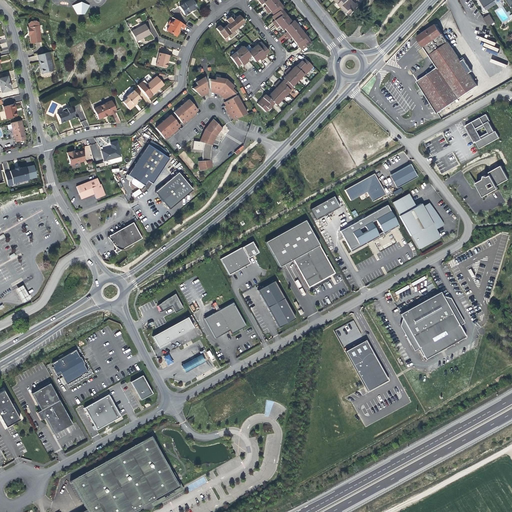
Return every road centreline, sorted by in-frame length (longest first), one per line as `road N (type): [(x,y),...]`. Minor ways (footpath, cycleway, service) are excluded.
road 1 (residential): [(170,404),(460,242),(465,219),(408,143)]
road 2 (residential): [(235,0),(189,44),(180,86),(133,127),(42,148)]
road 3 (motorway): [(511,399),(306,511)]
road 4 (secondary): [(125,294),(283,157)]
road 5 (secondary): [(278,151),(228,198),(116,278)]
road 6 (motorway): [(332,511),(511,414)]
road 7 (residential): [(0,9),(11,23),(42,148)]
road 8 (residential): [(44,475),(170,404)]
road 9 (track): [(386,511),(511,446)]
road 10 (secondary): [(0,364),(106,305)]
road 11 (unclassified): [(89,253),(63,262),(38,304),(0,326)]
